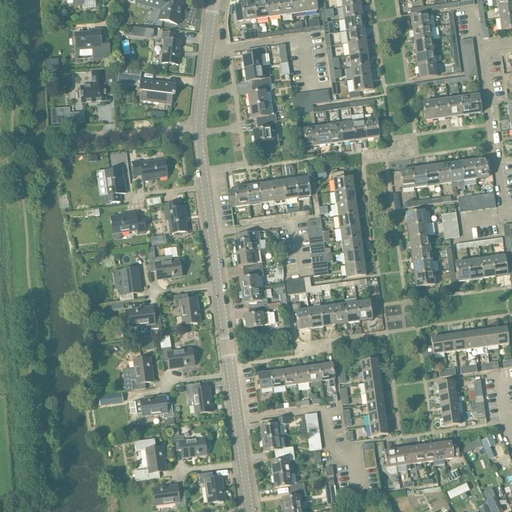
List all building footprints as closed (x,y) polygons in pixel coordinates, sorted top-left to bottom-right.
[(159,20),(168,23),(178,25),(185,1),(181,0),(138,0),(137,3),(162,10),(159,20)] [(266,0),(254,2),(257,20),(269,19),(266,0)] [(280,17),(278,0),(268,0),(266,0),(269,19),(280,17)] [(290,0),(278,0),(280,17),(293,15),(290,0)] [(305,14),(303,0),(290,0),(293,15),(305,14)] [(315,0),(303,0),(305,14),(317,12),(315,0)] [(341,0),(341,2),(342,9),(361,6),(359,0),(341,0)] [(257,20),(254,2),(241,4),(241,5),(234,6),(237,23),(257,20)] [(511,16),(511,4),(497,7),(499,19),(511,16)] [(362,18),(361,6),(342,9),(344,21),(362,18)] [(429,16),(411,19),(412,31),(431,29),(429,16)] [(511,29),(511,16),(499,19),(501,31),(511,29)] [(362,18),(344,21),(346,33),(364,30),(362,18)] [(489,39),(487,29),(487,24),(485,24),(485,21),(480,21),(480,25),(482,40),(489,39)] [(323,24),(324,33),(324,36),(329,35),(334,34),(332,23),(328,24),(327,24),(323,24)] [(412,31),(414,43),(432,41),(431,29),(412,31)] [(346,33),(347,45),(366,42),(364,30),(346,33)] [(244,34),(245,42),(259,40),(258,35),(258,32),(244,34)] [(75,34),(76,44),(76,52),(92,51),(93,60),(110,59),(109,41),(101,42),(100,34),(92,34),(92,33),(75,34)] [(161,64),(168,65),(178,66),(181,42),(175,41),(175,35),(162,33),(162,41),(164,41),(161,64)] [(432,41),(414,43),(416,55),(434,53),(432,41)] [(347,45),(349,57),(368,55),(366,42),(347,45)] [(244,70),(263,68),(261,56),(267,55),(266,48),(247,51),(248,57),(242,58),(244,70)] [(454,58),(454,62),(459,62),(457,50),(453,50),(450,51),(451,58),(454,58)] [(474,51),(462,53),(462,60),(475,58),(474,51)] [(416,55),(417,67),(436,65),(434,53),(416,55)] [(349,57),(351,69),(369,67),(368,55),(349,57)] [(475,63),(463,65),(464,72),(476,70),(475,63)] [(278,65),(280,77),(288,76),(286,64),(278,65)] [(419,80),(429,79),(437,77),(436,65),(417,67),(419,80)] [(369,67),(351,69),(353,82),(371,79),(369,67)] [(252,82),(252,88),(271,85),(270,79),(264,80),(263,68),(244,70),(246,83),(252,82)] [(92,87),(80,88),(81,97),(87,96),(89,98),(90,104),(98,103),(98,101),(102,101),(101,91),(105,91),(105,97),(114,96),(113,70),(91,72),(92,87)] [(373,91),(371,79),(353,82),(354,93),(349,94),(350,99),(360,98),(360,93),(373,91)] [(140,82),(139,93),(141,93),(140,101),(143,101),(144,98),(159,100),(159,103),(172,105),(173,97),(175,97),(176,86),(140,82)] [(249,107),(268,105),(266,93),(272,92),(271,85),(252,88),(253,94),(247,95),(249,107)] [(316,92),(310,93),(312,106),(318,105),(316,92)] [(304,94),(297,95),(299,108),(300,108),(306,107),(304,94)] [(476,119),(475,115),(481,114),(479,96),(459,98),(461,117),(468,116),(469,120),(476,119)] [(449,119),(461,117),(459,98),(447,100),(449,119)] [(435,102),(437,120),(449,119),(447,100),(435,102)] [(425,122),(437,120),(435,102),(422,103),(425,122)] [(257,119),(258,125),(276,123),(275,116),(269,117),(268,105),(249,107),(251,120),(257,119)] [(301,116),(314,114),(313,109),(309,110),(309,106),(306,107),(300,108),(301,116)] [(57,109),(50,110),(52,126),(65,125),(65,121),(65,118),(65,117),(58,117),(57,109)] [(70,125),(84,124),(84,117),(80,117),(80,115),(69,116),(70,125)] [(364,122),(366,140),(379,139),(376,120),(364,122)] [(364,122),(352,124),(354,142),(366,140),(364,122)] [(277,129),(276,123),(258,125),(258,131),(253,132),(254,144),(259,144),(260,150),(279,147),(277,129)] [(343,144),(354,142),(352,124),(340,125),(343,144)] [(340,125),(328,127),(330,145),(343,144),(340,125)] [(328,127),(316,129),(318,147),(330,145),(328,127)] [(306,149),(318,147),(316,129),(303,130),(306,149)] [(475,181),(478,180),(488,179),(486,160),(473,161),(473,163),(475,181)] [(167,178),(165,161),(141,164),(140,162),(132,163),(134,177),(142,176),(143,182),(152,181),(151,180),(167,178)] [(463,182),(461,163),(448,165),(449,167),(451,184),(463,182)] [(463,163),(461,163),(463,182),(475,181),(473,163),(464,165),(463,163)] [(439,166),(436,167),(439,186),(451,184),(449,167),(439,168),(439,166)] [(439,186),(436,167),(424,168),(424,170),(427,187),(439,186)] [(121,170),(104,172),(108,196),(105,197),(106,205),(121,203),(120,195),(126,194),(125,185),(123,185),(121,170)] [(402,191),(415,189),(412,170),(400,172),(402,191)] [(415,170),(412,170),(415,189),(427,187),(424,170),(415,172),(415,170)] [(330,174),(331,182),(334,181),(335,193),(352,191),(351,182),(353,181),(352,178),(344,179),(343,173),(330,174)] [(295,180),(295,182),(298,199),(310,198),(308,179),(295,180)] [(271,184),(271,186),(273,203),(286,201),(283,182),(271,184)] [(298,199),(295,182),(286,184),(286,182),(283,182),(286,201),(298,199)] [(246,187),(246,189),(249,206),(261,204),(259,185),(246,187)] [(273,203),(271,186),(262,187),(261,185),(259,185),(261,204),(269,203),(269,207),(274,207),(273,203)] [(249,206),(246,189),(237,190),(237,188),(234,189),(234,190),(229,191),(231,209),(249,206)] [(354,191),(352,191),(335,193),(337,206),(356,203),(354,191)] [(488,195),(482,196),(481,196),(483,210),(490,210),(488,195)] [(481,196),(474,197),(476,211),(483,210),(481,196)] [(145,200),(146,206),(160,204),(159,198),(145,200)] [(164,205),(165,215),(166,222),(168,222),(170,235),(187,233),(185,217),(186,216),(185,208),(179,208),(178,203),(164,205)] [(356,203),(337,206),(339,217),(355,215),(354,206),(356,206),(356,203)] [(407,228),(409,227),(426,225),(425,212),(406,215),(407,228)] [(111,218),(112,228),(113,235),(137,232),(137,234),(146,233),(144,218),(136,219),(135,213),(126,214),(126,216),(111,218)] [(441,216),(442,223),(457,221),(456,214),(441,216)] [(339,217),(341,230),(359,227),(357,215),(355,215),(339,217)] [(321,227),(320,221),(316,221),(306,223),(307,229),(321,227)] [(443,229),(458,227),(457,221),(442,223),(443,229)] [(426,225),(409,227),(411,237),(409,237),(409,239),(428,237),(426,225)] [(511,238),(510,225),(503,226),(505,238),(509,237),(510,238),(511,238)] [(359,230),(359,227),(341,230),(342,242),(359,239),(357,230),(359,230)] [(234,243),(236,255),(260,252),(258,232),(239,234),(240,242),(234,243)] [(411,252),(413,252),(430,249),(428,237),(409,239),(411,252)] [(308,240),(309,247),(324,245),(324,244),(323,238),(308,240)] [(359,239),(342,242),(344,254),(362,252),(361,239),(359,239)] [(325,251),(324,246),(324,245),(309,247),(310,253),(325,251)] [(430,249),(413,252),(414,261),(412,261),(413,264),(432,261),(430,249)] [(243,267),(244,273),(263,270),(262,264),(260,252),(236,255),(237,268),(243,267)] [(344,254),(346,266),(362,264),(361,255),(363,254),(362,252),(344,254)] [(148,254),(149,263),(150,273),(156,273),(157,281),(181,278),(179,261),(171,262),(171,257),(155,259),(154,253),(148,254)] [(492,258),(495,276),(504,274),(504,276),(507,276),(505,256),(492,258)] [(495,277),(495,276),(492,258),(480,260),(483,279),(495,277)] [(480,280),(483,279),(480,260),(468,262),(470,279),(480,278),(480,280)] [(414,276),(416,276),(433,274),(432,261),(413,264),(414,276)] [(312,264),(313,271),(327,269),(326,262),(312,264)] [(455,263),(457,273),(458,283),(471,281),(470,279),(468,262),(455,263)] [(364,264),(362,264),(346,266),(347,279),(366,276),(364,264)] [(327,269),(313,271),(314,284),(321,283),(320,277),(328,276),(327,269)] [(120,302),(124,302),(134,300),(133,295),(141,293),(138,270),(121,272),(123,292),(118,292),(120,302)] [(239,280),(241,292),(260,289),(258,278),(264,277),(263,270),(244,273),(245,279),(239,280)] [(435,286),(433,274),(416,276),(418,285),(416,286),(416,288),(435,286)] [(304,279),(306,294),(312,293),(310,278),(304,279)] [(298,280),(286,282),(288,296),(300,294),(298,280)] [(248,304),(249,310),(268,307),(266,289),(260,289),(241,292),(242,304),(248,304)] [(174,297),(175,307),(180,306),(183,326),(200,323),(197,300),(188,301),(187,295),(174,297)] [(369,302),(357,304),(360,320),(369,319),(369,321),(372,321),(369,302)] [(311,329),(311,327),(308,310),(301,311),(300,304),(292,305),(293,313),(296,313),(298,331),(311,329)] [(360,322),(360,320),(357,304),(345,305),(348,324),(360,322)] [(345,325),(348,324),(345,305),(333,307),(335,324),(344,323),(345,325)] [(246,329),(265,327),(271,326),(268,307),(249,310),(250,316),(244,317),(246,329)] [(335,326),(335,324),(333,307),(320,309),(323,328),(335,326)] [(129,311),(130,321),(131,328),(150,325),(151,330),(161,329),(159,316),(153,316),(152,308),(129,311)] [(320,328),(323,328),(320,309),(308,310),(311,327),(320,326),(320,328)] [(507,328),(496,330),(498,347),(509,345),(507,328)] [(498,347),(496,330),(485,331),(487,348),(498,347)] [(485,331),(474,333),(476,350),(487,348),(485,331)] [(476,350),(474,333),(463,334),(466,351),(476,350)] [(463,334),(453,336),(455,353),(466,351),(463,334)] [(455,353),(453,336),(442,337),(444,354),(455,353)] [(425,362),(435,361),(434,356),(444,354),(442,337),(431,339),(432,347),(423,348),(425,362)] [(143,342),(145,352),(154,351),(153,341),(143,342)] [(169,362),(170,370),(194,367),(191,350),(171,353),(171,348),(161,349),(163,363),(169,362)] [(133,361),(134,368),(122,370),(125,392),(146,390),(145,384),(153,383),(150,359),(133,361)] [(362,373),(379,371),(378,360),(361,363),(362,373)] [(511,368),(511,361),(503,362),(504,369),(511,368)] [(497,363),(489,364),(490,371),(498,370),(497,363)] [(490,371),(489,364),(481,365),(482,372),(490,371)] [(332,365),(319,366),(321,382),(328,381),(330,388),(335,387),(334,381),(332,365)] [(307,368),(309,384),(321,382),(319,366),(307,368)] [(476,366),(468,367),(469,374),(477,373),(476,366)] [(468,367),(460,368),(461,375),(469,374),(468,367)] [(307,368),(295,370),(297,386),(309,384),(307,368)] [(345,376),(343,368),(336,369),(338,377),(345,376)] [(456,376),(455,369),(447,370),(448,377),(456,376)] [(285,387),(297,386),(295,370),(283,372),(285,387)] [(439,371),(440,378),(448,377),(447,370),(439,371)] [(381,382),(379,371),(362,373),(364,384),(381,382)] [(283,372),(271,373),(273,389),(285,387),(283,372)] [(273,389),(271,373),(258,375),(261,391),(273,389)] [(345,376),(338,377),(339,385),(346,384),(345,376)] [(381,382),(364,384),(365,395),(382,393),(381,382)] [(454,382),(437,385),(439,395),(456,393),(454,382)] [(473,383),(474,391),(482,390),(480,382),(473,383)] [(186,386),(188,396),(192,395),(195,415),(212,413),(209,389),(200,390),(200,384),(186,386)] [(340,398),(348,397),(347,389),(339,390),(340,398)] [(483,398),(482,390),(474,391),(475,399),(483,398)] [(384,403),(382,393),(365,395),(367,406),(384,403)] [(456,393),(439,395),(440,406),(457,404),(456,393)] [(120,395),(100,398),(101,407),(122,404),(120,395)] [(332,398),(324,399),(325,404),(338,402),(337,396),(331,396),(332,398)] [(136,415),(143,414),(143,417),(163,415),(163,419),(173,418),(172,405),(166,406),(165,397),(141,400),(141,401),(134,403),(136,415)] [(349,405),(348,397),(340,398),(342,407),(349,405)] [(384,403),(367,406),(368,416),(385,414),(384,403)] [(484,411),(483,403),(473,405),(474,412),(477,412),(484,411)] [(457,404),(440,406),(442,417),(459,415),(457,404)] [(343,420),(351,419),(350,411),(342,412),(343,420)] [(484,411),(477,412),(478,420),(486,419),(484,411)] [(305,423),(317,421),(316,414),(304,416),(305,423)] [(387,425),(385,414),(368,416),(370,427),(387,425)] [(459,415),(442,417),(443,428),(460,426),(459,415)] [(260,428),(262,440),(279,438),(280,437),(280,432),(278,432),(277,426),(290,424),(289,418),(274,420),(275,426),(260,428)] [(351,419),(343,420),(345,428),(352,427),(351,419)] [(388,436),(387,425),(370,427),(371,438),(388,436)] [(345,433),(346,442),(354,441),(352,432),(345,433)] [(484,450),(496,445),(492,436),(480,441),(484,450)] [(173,438),(174,442),(175,452),(181,451),(182,459),(206,456),(204,439),(194,441),(184,442),(183,437),(173,438)] [(281,449),(279,438),(262,440),(263,453),(279,451),(279,457),(293,455),(292,447),(281,449)] [(148,470),(143,471),(134,472),(135,482),(158,479),(157,473),(166,472),(163,448),(156,449),(154,440),(135,443),(136,452),(146,450),(148,470)] [(479,440),(461,448),(464,454),(476,449),(476,450),(483,447),(479,440)] [(442,444),(444,461),(459,459),(457,444),(452,445),(451,443),(442,444)] [(309,446),(309,452),(322,451),(321,444),(309,446)] [(442,444),(432,446),(434,462),(435,466),(445,465),(444,461),(442,444)] [(432,446),(423,447),(425,463),(434,462),(432,446)] [(425,463),(423,447),(413,448),(415,465),(425,463)] [(406,466),(407,471),(410,470),(410,466),(415,465),(413,448),(404,450),(406,466)] [(404,450),(394,451),(397,467),(402,467),(403,472),(407,471),(406,466),(404,450)] [(397,474),(396,468),(397,467),(394,451),(384,452),(387,472),(391,475),(397,474)] [(271,464),(273,476),(290,474),(288,461),(293,460),(293,455),(279,457),(280,463),(271,464)] [(325,477),(331,476),(330,467),(323,468),(325,477)] [(212,473),(199,475),(200,485),(205,484),(208,504),(225,502),(221,478),(213,479),(212,473)] [(291,485),(290,474),(273,476),(274,489),(290,487),(291,493),(304,491),(302,484),(291,485)] [(177,486),(153,490),(155,507),(175,504),(176,509),(186,507),(184,494),(178,495),(177,486)] [(282,500),(283,511),(287,511),(300,510),(299,503),(307,502),(307,496),(304,496),(304,491),(291,493),(291,499),(282,500)] [(329,506),(336,505),(335,497),(328,497),(329,506)] [(501,511),(495,498),(486,502),(490,511),(501,511)]
